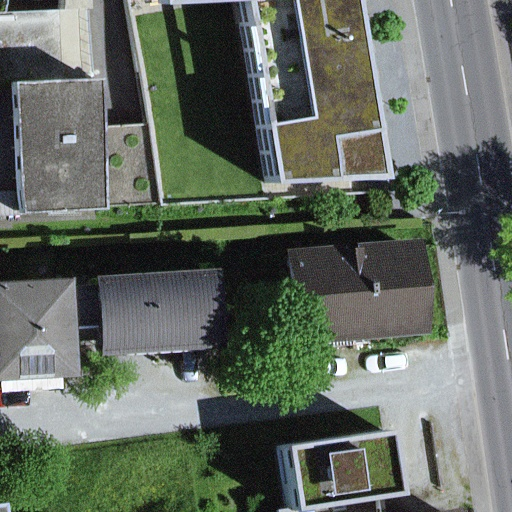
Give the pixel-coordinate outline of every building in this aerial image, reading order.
[(338,190),(386,188),(350,0),(127,0),(158,198),(338,193),(338,190)] [(94,74),(16,79),(25,212),(103,207),(94,74)] [(423,236),(287,247),(294,338),(430,327),(423,236)] [(214,269),(92,276),(97,356),(219,348),(214,269)] [(65,277),(0,279),(0,380),(69,377),(65,277)] [(388,423),(286,440),(297,502),(398,485),(388,423)] [(461,511),(460,503),(407,511),(461,511)]
